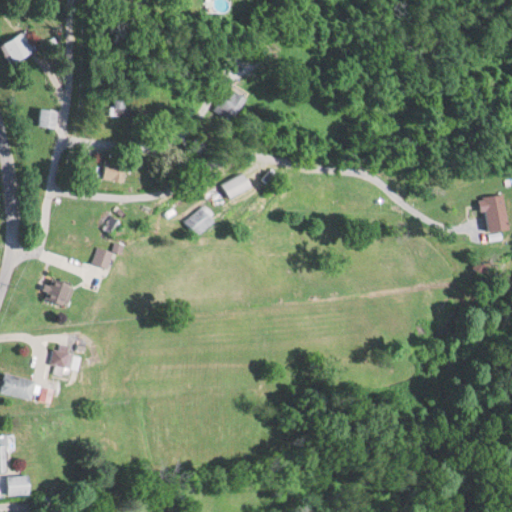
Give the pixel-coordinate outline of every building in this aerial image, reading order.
[(16,30),(0,38),(0,52),(6,62),(27,49),(16,30)] [(239,98),(223,84),(205,106),(221,120),(239,98)] [(50,127),(53,110),(33,106),(30,123),(50,127)] [(123,177),(122,160),(96,162),(97,179),(123,177)] [(246,184),(238,171),(217,183),(225,196),(246,184)] [(500,194),(472,195),(473,210),(480,209),(481,229),(502,228),(500,194)] [(114,221),(106,215),(98,227),(107,233),(114,221)] [(106,252),(92,246),(86,262),(100,268),(106,252)] [(36,296),(60,305),(68,284),(44,275),(36,296)] [(78,367),(86,368),(89,352),(58,348),(55,370),(77,373),(78,367)] [(37,398),(41,378),(5,370),(1,390),(37,398)] [(38,492),(38,473),(12,473),(12,492),(38,492)]
